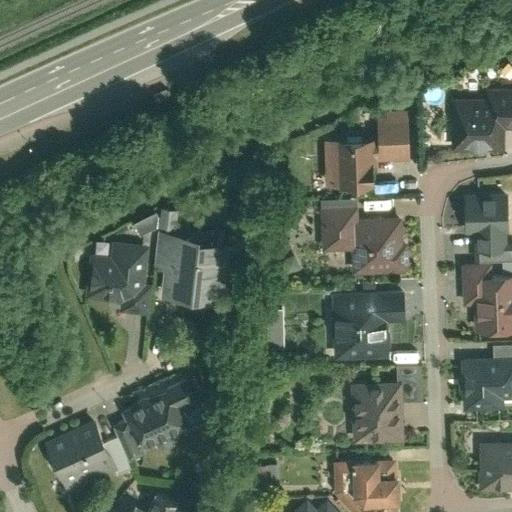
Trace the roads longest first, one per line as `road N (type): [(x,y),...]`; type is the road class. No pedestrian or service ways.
road 1 (residential): [(511,160),(433,183),(444,511)]
road 2 (secondary): [(246,0),(0,108)]
road 3 (residential): [(151,366),(0,443)]
